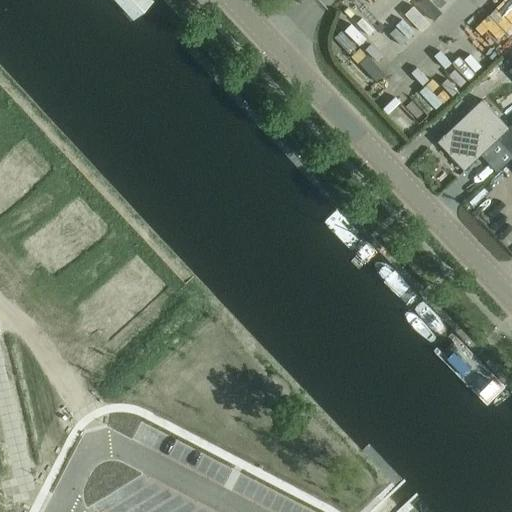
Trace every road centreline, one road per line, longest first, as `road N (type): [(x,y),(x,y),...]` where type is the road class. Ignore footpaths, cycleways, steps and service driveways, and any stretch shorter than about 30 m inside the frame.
road 1 (unclassified): [(511,291),(234,0)]
road 2 (unclassified): [(48,511),(70,420),(43,330),(0,273)]
